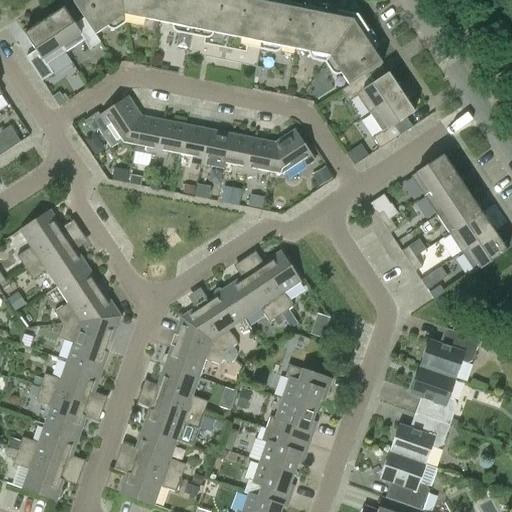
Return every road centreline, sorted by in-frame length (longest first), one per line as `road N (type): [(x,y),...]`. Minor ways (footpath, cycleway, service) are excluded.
road 1 (residential): [(356,188),(304,113),(130,77),(48,127)]
road 2 (residential): [(323,212),(389,313),(319,511)]
road 3 (residential): [(84,511),(149,305)]
road 4 (residential): [(323,212),(291,232),(266,228),(149,305)]
road 5 (residential): [(149,305),(75,201),(80,177),(69,160)]
road 6 (residential): [(478,106),(356,188)]
road 7 (residential): [(478,106),(406,0)]
